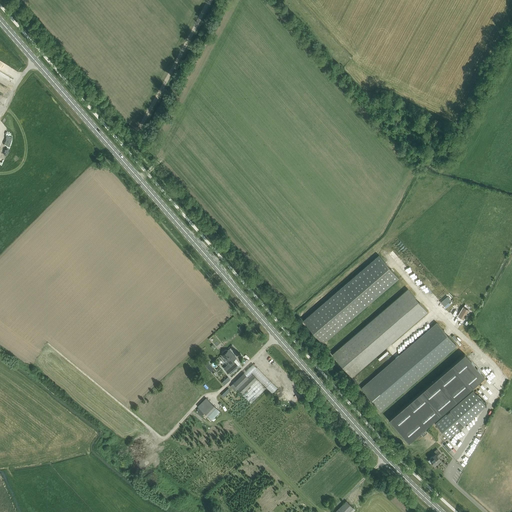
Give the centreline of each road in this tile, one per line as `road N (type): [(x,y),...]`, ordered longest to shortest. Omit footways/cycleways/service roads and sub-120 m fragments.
road 1 (secondary): [(439,511),(0,21)]
road 2 (track): [(48,344),(161,438),(202,397),(220,391)]
